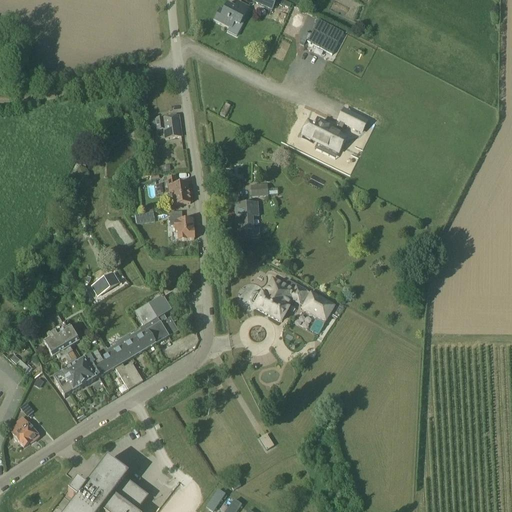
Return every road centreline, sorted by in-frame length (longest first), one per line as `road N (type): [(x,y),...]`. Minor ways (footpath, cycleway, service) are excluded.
road 1 (unclassified): [(136,400),(191,368),(207,345),(172,0)]
road 2 (unknown): [(179,56),(45,96),(0,98)]
road 3 (unclassified): [(0,485),(136,400)]
road 4 (residential): [(136,400),(168,466),(183,479),(190,511)]
